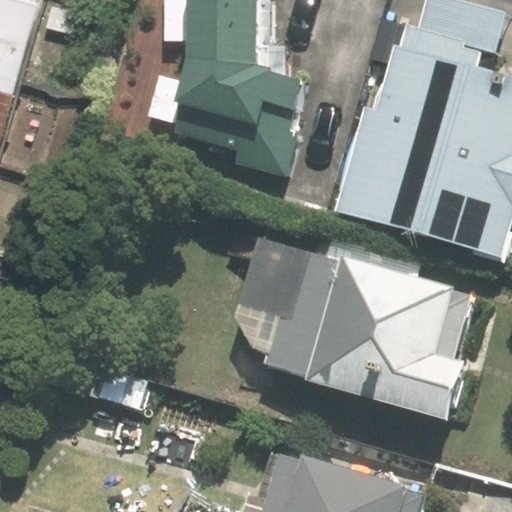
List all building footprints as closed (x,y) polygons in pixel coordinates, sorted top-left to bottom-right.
[(0,0),(0,229),(64,0),(0,0)] [(194,147),(303,175),(328,82),(293,73),(292,0),(218,0),(219,55),(218,54),(194,147)] [(511,53),(510,53),(511,46),(511,8),(481,0),(432,0),(424,30),(407,25),(356,210),(511,253),(511,53)] [(258,362),(462,418),(499,284),(295,228),(258,362)] [(264,511),(453,511),(458,496),(285,445),(264,511)]
